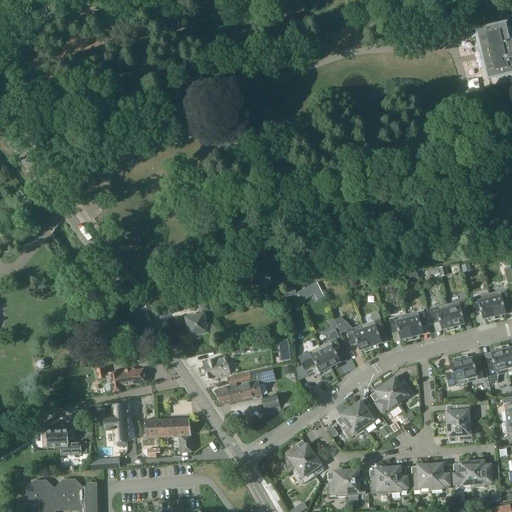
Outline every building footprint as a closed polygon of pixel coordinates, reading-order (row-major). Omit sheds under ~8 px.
[(505,25),(477,32),(488,79),(511,73),(511,55),(511,43),(510,42),(509,42),(505,25)] [(385,112),(385,121),(398,121),(398,113),(385,112)] [(469,263),(461,265),(462,272),(470,270),(469,263)] [(441,277),(447,275),(445,266),(438,268),(441,277)] [(418,272),(407,274),(409,283),(420,280),(418,272)] [(351,288),(357,287),(354,279),(348,280),(351,288)] [(299,292),(297,293),(301,302),(303,301),(310,297),(305,289),(299,292)] [(506,291),(489,295),(495,317),(506,314),(505,310),(511,309),(510,306),(509,300),(506,291)] [(489,295),(471,299),(475,315),(481,313),(483,320),(495,317),(489,295)] [(465,301),(448,305),(454,327),(465,325),(464,321),(470,319),(465,301)] [(206,327),(203,313),(215,310),(213,303),(199,306),(201,315),(186,318),(190,337),(206,334),(207,337),(215,336),(213,325),(206,327)] [(448,305),(430,309),(434,325),(440,324),(442,330),(454,327),(448,305)] [(413,338),(424,335),(423,328),(428,327),(424,311),(408,315),(413,338)] [(372,347),(383,343),(381,337),(386,335),(381,320),(382,320),(379,314),(377,313),(373,314),(372,317),(374,322),(364,326),(372,347)] [(413,338),(408,315),(390,320),(393,335),(399,334),(401,341),(413,338)] [(353,329),(342,317),(335,320),(338,327),(341,334),(347,332),(352,347),(358,345),(360,352),(372,347),(364,326),(353,329)] [(333,319),(328,322),(332,330),(337,327),(333,319)] [(332,368),(342,363),(341,360),(346,357),(337,340),(340,338),(336,331),(331,333),(330,343),(321,347),(332,368)] [(281,362),(292,360),(290,340),(288,340),(279,342),(281,362)] [(320,374),(332,368),(321,347),(299,359),(305,371),(308,376),(319,371),(320,374)] [(511,348),(503,350),(509,373),(511,372),(511,348)] [(139,361),(137,350),(124,352),(125,363),(139,361)] [(491,385),(498,384),(499,375),(509,373),(503,350),(492,353),(492,356),(487,358),(488,362),(491,376),(489,377),(491,385)] [(87,355),(81,356),(82,367),(89,366),(87,355)] [(213,359),(202,362),(206,381),(218,378),(217,377),(230,375),(226,358),(213,359)] [(475,365),(473,358),(462,361),(467,383),(485,379),(481,363),(475,365)] [(45,364),(45,363),(42,360),(39,361),(37,364),(37,367),(40,369),(43,369),(45,366),(45,364)] [(450,388),(467,383),(462,361),(450,364),(452,370),(446,372),(450,388)] [(122,386),(128,385),(127,378),(120,380),(119,377),(114,378),(113,373),(108,374),(104,375),(103,368),(96,370),(98,379),(104,378),(106,393),(111,392),(111,393),(122,391),(122,386)] [(258,382),(246,385),(249,399),(252,398),(253,399),(256,398),(257,397),(262,396),(259,385),(276,381),(272,368),(260,371),(261,375),(258,375),(258,377),(257,378),(258,381),(258,382)] [(131,369),(113,373),(114,378),(119,377),(120,380),(127,378),(128,385),(145,382),(143,370),(132,372),(131,369)] [(260,371),(227,378),(229,384),(236,383),(257,378),(258,377),(258,375),(261,375),(260,371)] [(402,387),(395,378),(386,385),(400,406),(403,404),(400,401),(407,397),(408,398),(415,394),(407,383),(402,387)] [(246,385),(237,387),(240,401),(249,399),(246,385)] [(391,413),(400,406),(386,385),(376,392),(382,401),(377,404),(385,415),(390,411),(391,413)] [(237,387),(230,389),(233,403),(240,401),(237,387)] [(227,388),(215,390),(221,405),(233,403),(230,389),(227,389),(227,388)] [(265,411),(280,407),(277,396),(262,399),(265,411)] [(367,411),(361,402),(351,409),(366,430),(376,423),(375,422),(380,418),(372,407),(367,411)] [(127,438),(130,438),(127,403),(113,404),(114,412),(106,413),(106,427),(115,426),(116,439),(118,439),(118,444),(128,443),(127,438)] [(470,421),(469,412),(471,412),(471,405),(457,406),(458,412),(447,413),(448,425),(474,423),(473,420),(470,421)] [(356,437),(366,430),(351,409),(341,416),(348,425),(342,428),(350,439),(355,436),(356,437)] [(410,421),(415,417),(411,412),(406,415),(410,421)] [(179,419),(156,420),(157,429),(158,429),(159,438),(170,437),(170,428),(179,428),(179,419)] [(179,428),(170,428),(170,437),(180,437),(182,453),(192,452),(191,436),(189,419),(179,419),(179,428)] [(156,420),(145,420),(146,439),(159,438),(158,429),(157,429),(156,420)] [(473,441),(473,435),(474,435),(474,423),(448,425),(449,437),(459,436),(460,442),(473,441)] [(394,434),(399,430),(395,424),(389,428),(394,434)] [(386,427),(381,431),(387,439),(392,435),(386,427)] [(333,438),(338,434),(334,428),(329,432),(333,438)] [(60,447),(60,455),(61,455),(81,454),(81,455),(81,454),(81,442),(68,443),(68,429),(67,429),(67,430),(47,431),(47,430),(46,430),(47,448),(60,447)] [(314,455),(307,446),(298,452),(295,446),(284,454),(287,459),(286,460),(293,470),(314,455)] [(137,456),(156,455),(156,448),(137,449),(137,456)] [(305,484),(316,477),(312,471),(321,465),(314,455),(293,470),(300,480),(301,479),(305,484)] [(91,470),(104,469),(114,468),(119,468),(119,466),(118,460),(93,462),(91,462),(91,470)] [(485,467),(484,462),(472,463),(474,489),(486,488),(486,487),(493,486),(491,466),(485,467)] [(474,489),(472,463),(460,464),(461,475),(455,475),(455,488),(463,488),(463,486),(471,485),(471,489),(474,489)] [(443,476),(442,465),(430,466),(432,491),(444,491),(444,489),(450,489),(449,476),(443,476)] [(432,491),(430,466),(418,467),(419,477),(412,478),(413,491),(421,491),(421,488),(429,488),(429,491),(432,491)] [(401,479),(400,468),(388,469),(390,494),(402,493),(402,492),(408,492),(407,478),(401,479)] [(390,494),(388,469),(376,470),(377,480),(371,481),(371,494),(378,493),(378,495),(390,494)] [(359,481),(358,471),(346,472),(348,497),(350,496),(350,493),(358,492),(358,495),(366,494),(365,481),(359,481)] [(348,497),(346,472),(334,472),(335,483),(328,483),(329,497),(336,496),(336,497),(348,497)] [(95,511),(96,511),(95,508),(97,506),(97,498),(95,496),(95,492),(97,490),(97,483),(89,483),(85,487),(83,487),(75,480),(73,480),(73,479),(64,480),(63,480),(55,489),(46,480),(45,481),(45,480),(35,481),(34,481),(26,489),(26,491),(26,495),(25,495),(17,503),(17,505),(17,511),(54,511),(55,511),(77,511),(78,511),(95,511)]
